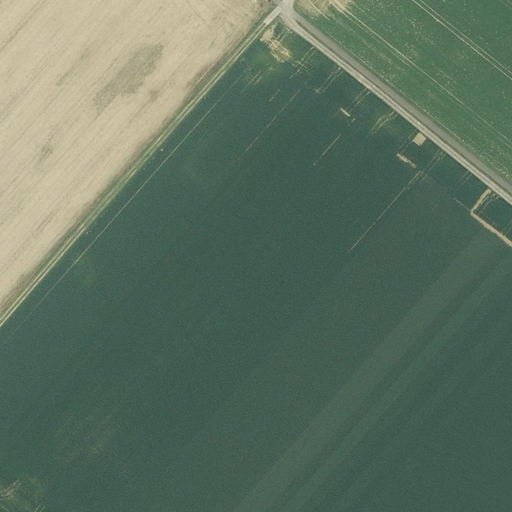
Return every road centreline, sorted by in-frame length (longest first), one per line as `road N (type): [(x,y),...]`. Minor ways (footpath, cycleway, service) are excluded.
road 1 (track): [(285,0),(0,323)]
road 2 (track): [(277,10),(511,198)]
